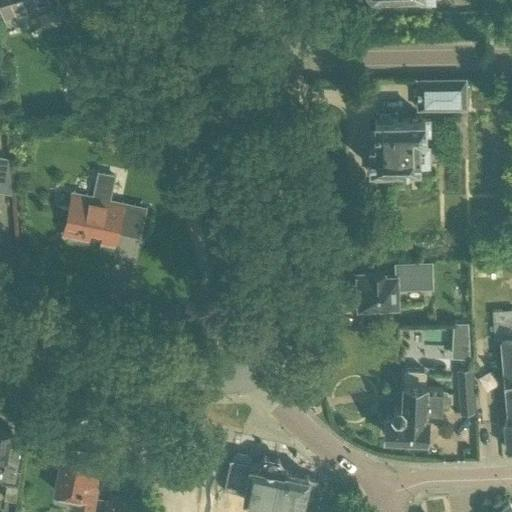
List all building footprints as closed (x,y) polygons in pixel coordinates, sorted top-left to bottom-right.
[(0,0),(0,1),(4,16),(15,13),(17,21),(30,17),(28,8),(51,1),(50,0),(60,0),(61,0),(0,0)] [(480,24),(494,24),(494,14),(480,14),(480,24)] [(102,71),(114,68),(110,55),(98,58),(102,71)] [(416,109),(466,109),(466,76),(416,77),(416,109)] [(362,143),(362,169),(371,169),(371,179),(391,178),(391,168),(428,167),(428,146),(420,146),(420,135),(431,135),(431,119),(426,119),(426,118),(369,119),(369,143),(362,143)] [(95,184),(92,199),(72,194),(64,233),(89,239),(91,226),(103,228),(101,241),(113,244),(117,229),(141,235),(146,211),(110,203),(113,188),(112,188),(115,175),(104,172),(101,186),(95,184)] [(385,269),(358,270),(359,305),(384,305),(384,309),(397,308),(397,304),(399,304),(398,288),(414,287),(433,287),(432,264),(397,265),(398,273),(386,273),(385,269)] [(511,308),(493,310),(496,339),(501,338),(504,371),(503,372),(507,420),(504,421),(506,448),(511,447),(511,308)] [(386,433),(426,435),(427,425),(432,425),(432,419),(427,418),(428,414),(425,413),(426,405),(443,406),(443,403),(448,403),(449,389),(443,388),(443,386),(426,385),(427,368),(405,367),(404,403),(394,402),(394,412),(387,411),(386,433)] [(458,369),(462,412),(474,411),(471,368),(458,369)] [(7,483),(5,498),(15,500),(20,470),(16,469),(21,443),(12,441),(14,431),(0,428),(0,471),(1,472),(0,478),(4,482),(7,483)] [(54,438),(49,459),(60,461),(54,489),(75,494),(73,505),(94,509),(107,450),(54,438)] [(231,458),(224,490),(247,495),(247,496),(278,503),(276,511),(310,511),(312,505),(315,500),(318,486),(317,479),(318,477),(308,475),(309,474),(288,470),(280,458),(266,455),(254,463),(250,462),(251,457),(249,453),(239,451),(236,453),(234,458),(231,458)] [(224,490),(218,511),(276,511),(278,503),(247,496),(247,495),(224,490)] [(126,511),(129,498),(108,494),(104,511),(126,511)] [(495,511),(511,511),(511,505),(509,502),(495,511)] [(4,511),(8,511),(12,511),(14,504),(5,503),(4,511)]
